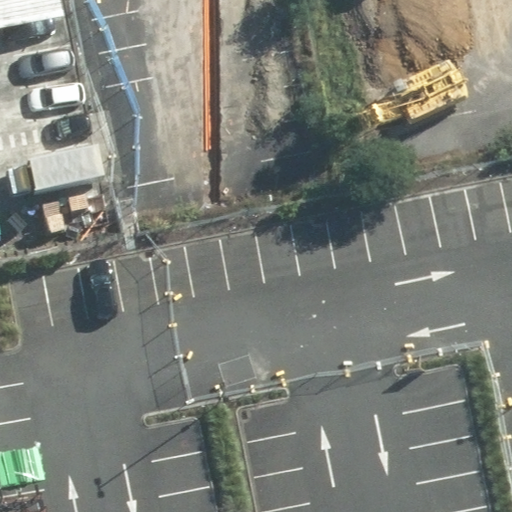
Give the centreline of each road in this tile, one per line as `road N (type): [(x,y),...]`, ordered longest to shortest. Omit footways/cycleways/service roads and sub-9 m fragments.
road 1 (unknown): [(186,0),(229,192)]
road 2 (unknown): [(437,0),(466,138)]
